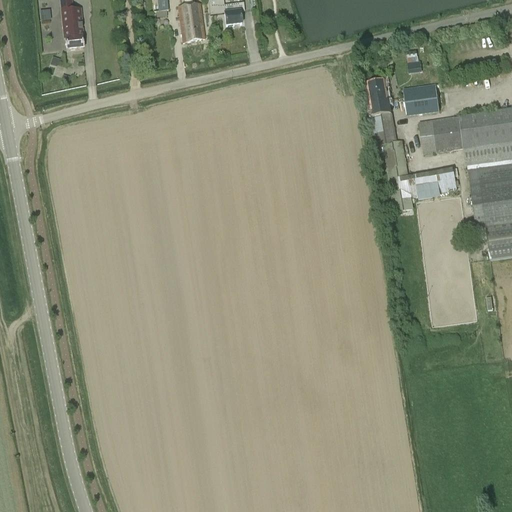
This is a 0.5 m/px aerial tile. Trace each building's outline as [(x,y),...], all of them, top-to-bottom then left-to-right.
[(59,0),(63,40),(65,40),(66,52),(84,51),(83,44),(84,43),(81,10),(73,11),(71,0),(59,0)] [(157,0),(159,13),(168,12),(166,0),(157,0)] [(223,0),(215,0),(208,1),(210,17),(224,15),(226,28),(242,26),(241,14),(244,14),(243,4),(224,7),(223,0)] [(200,6),(177,9),(183,45),(205,42),(200,6)] [(39,12),(41,22),(50,20),(48,11),(39,12)] [(418,58),(406,60),(408,75),(421,73),(418,58)] [(386,82),(365,86),(371,119),(391,116),(386,82)] [(436,86),(403,91),(407,119),(439,114),(436,86)] [(511,110),(459,118),(419,124),(423,157),(463,152),(465,168),(511,161),(511,110)] [(391,116),(371,119),(376,148),(383,147),(392,202),(394,214),(413,211),(411,199),(417,198),(457,191),(453,171),(407,179),(402,144),(396,144),(391,116)] [(511,166),(468,172),(476,232),(486,230),(490,262),(511,259),(511,166)]
